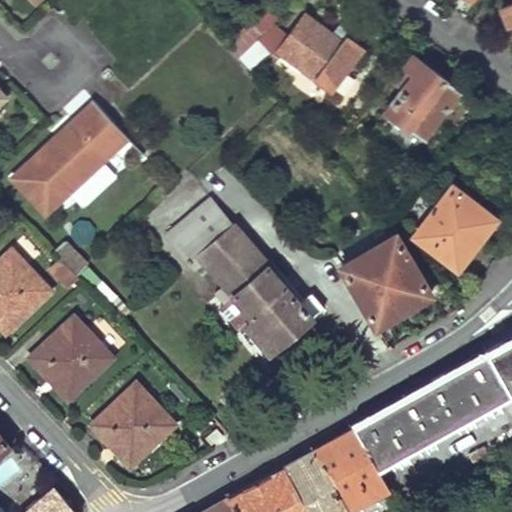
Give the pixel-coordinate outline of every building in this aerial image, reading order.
[(270,0),(227,43),(239,56),(257,36),(271,22),(283,11),(270,0)] [(511,18),(511,0),(509,0),(500,5),(506,21),(511,18)] [(277,50),(330,87),(363,43),(347,31),(342,35),(304,12),(288,35),(277,50)] [(277,50),(288,35),(271,22),(257,36),(268,50),(277,50)] [(239,56),(250,69),(268,50),(257,36),(239,56)] [(384,110),(424,138),(460,88),(434,69),(412,54),(404,66),(411,72),(384,110)] [(72,119),(83,130),(105,110),(94,99),(72,119)] [(128,135),(105,110),(83,130),(72,119),(65,125),(64,131),(65,135),(72,145),(67,149),(54,136),(42,147),(46,153),(29,168),(24,163),(10,177),(44,214),(72,188),(80,198),(106,180),(108,178),(109,171),(97,158),(104,152),(107,155),(128,135)] [(54,136),(67,149),(72,145),(65,135),(64,131),(65,125),(54,136)] [(131,140),(111,157),(120,167),(140,150),(131,140)] [(42,147),(24,163),(29,168),(46,153),(42,147)] [(438,254),(456,267),(477,241),(496,217),(452,184),(416,230),(442,249),(438,254)] [(209,197),(165,234),(187,261),(195,254),(197,255),(233,225),(209,197)] [(233,225),(197,255),(201,260),(228,292),(263,262),(233,225)] [(343,266),(376,324),(404,309),(430,294),(397,237),(343,266)] [(64,240),(54,255),(78,272),(88,257),(64,240)] [(0,327),(5,332),(49,292),(9,251),(0,259),(0,327)] [(195,254),(187,261),(192,267),(201,260),(197,255),(195,254)] [(63,265),(58,260),(48,269),(53,274),(63,265)] [(230,294),(218,304),(236,327),(249,317),(267,339),(285,323),(292,331),(320,305),(308,292),(296,302),(263,262),(228,292),(230,294)] [(77,279),(63,265),(53,274),(67,289),(77,279)] [(249,317),(236,327),(246,339),(251,334),(267,353),(292,331),(285,323),(267,339),(249,317)] [(49,380),(67,399),(111,359),(74,318),(29,359),(49,380)] [(510,391),(511,394),(511,334),(484,350),(401,397),(353,424),(376,468),(510,391)] [(136,385),(93,425),(110,444),(131,467),(174,425),(136,385)] [(313,446),(344,511),(345,511),(386,488),(376,468),(353,424),(333,435),(313,446)] [(205,437),(211,446),(222,439),(216,430),(205,437)] [(0,458),(5,455),(10,451),(0,438),(0,458)] [(344,511),(313,446),(293,458),(248,483),(229,494),(238,511),(344,511)] [(76,511),(52,485),(50,488),(46,484),(42,489),(44,493),(39,500),(25,486),(9,502),(17,511),(76,511)] [(238,511),(229,494),(207,506),(196,511),(238,511)]
